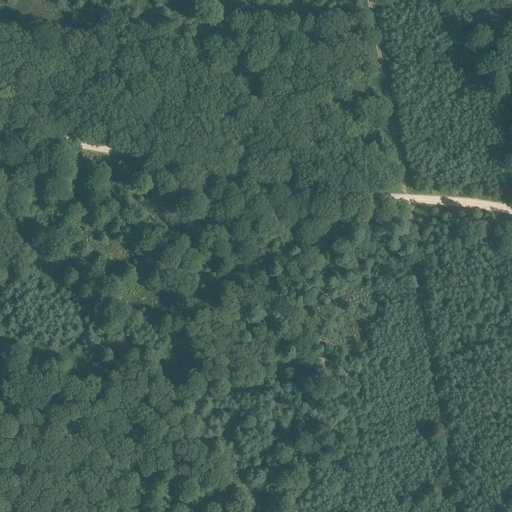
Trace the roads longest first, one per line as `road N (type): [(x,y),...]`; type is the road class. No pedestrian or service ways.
road 1 (track): [(511,211),(297,188),(0,130)]
road 2 (track): [(457,511),(400,198)]
road 3 (track): [(362,0),(400,198)]
